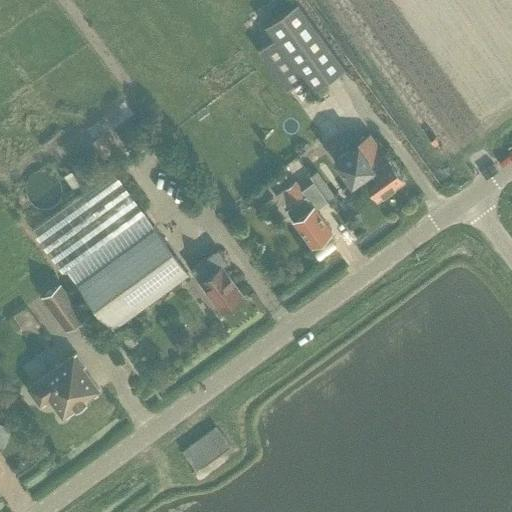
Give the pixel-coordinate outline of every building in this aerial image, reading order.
[(298,0),(264,25),(274,38),(258,50),(286,89),(302,77),(312,91),(346,66),(298,0)] [(357,143),(334,160),(351,183),(361,175),(377,196),(402,178),(369,132),(356,142),(357,143)] [(67,268),(78,282),(155,226),(144,211),(114,169),(33,229),(63,271),(67,268)] [(293,218),(292,219),(311,244),(332,228),(296,178),(281,188),(292,203),(286,208),(293,218)] [(155,226),(78,282),(111,328),(188,271),(155,226)] [(219,246),(191,266),(221,309),(243,294),(222,266),(229,261),(219,246)] [(59,282),(41,295),(65,327),(83,315),(59,282)] [(62,416),(99,389),(82,366),(84,365),(75,352),(27,387),(39,403),(48,397),(62,416)] [(231,444),(217,426),(183,450),(197,469),(231,444)]
